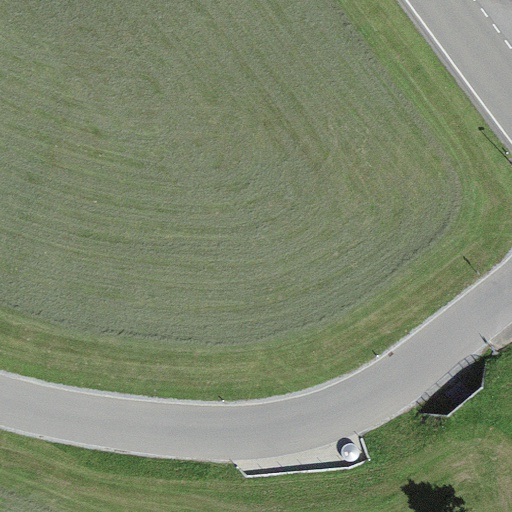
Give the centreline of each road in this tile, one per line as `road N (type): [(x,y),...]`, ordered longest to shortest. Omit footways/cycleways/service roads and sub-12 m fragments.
road 1 (unclassified): [(0,399),(124,427),(308,420),(390,379),(511,296)]
road 2 (tertiary): [(511,126),(422,0)]
